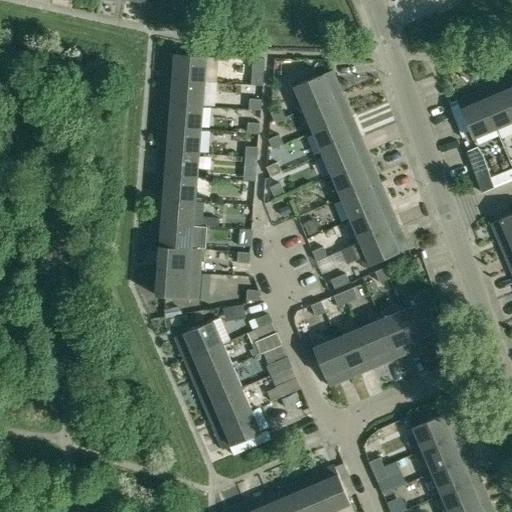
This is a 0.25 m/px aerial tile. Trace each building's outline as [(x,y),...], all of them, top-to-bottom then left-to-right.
[(163,78),(205,81),(206,57),(165,54),(163,78)] [(252,59),(252,69),(263,70),(264,59),(252,59)] [(304,109),(342,93),(332,70),(294,86),(304,109)] [(511,76),(501,81),(511,106),(511,76)] [(205,81),(163,78),(161,102),(203,105),(205,81)] [(511,106),(501,81),(479,90),(495,129),(511,121),(511,106)] [(495,129),(479,90),(456,100),(472,138),(495,129)] [(313,131),(351,115),(342,93),(304,109),(313,131)] [(249,99),(248,110),(260,110),(261,100),(249,99)] [(159,126),(201,129),(203,105),(161,102),(159,126)] [(286,118),(282,108),(271,112),(275,123),(286,118)] [(313,131),(322,153),(361,137),(351,115),(313,131)] [(247,123),(247,133),(258,134),(259,124),(247,123)] [(201,129),(159,126),(157,150),(199,153),(201,129)] [(280,135),(268,139),(273,150),(284,145),(280,135)] [(370,160),(361,137),(322,153),(332,176),(370,160)] [(246,147),(245,157),(257,158),(257,148),(246,147)] [(477,148),(466,152),(480,194),(494,188),(492,184),(489,174),(482,155),(477,148)] [(199,153),(157,150),(155,175),(197,178),(199,153)] [(370,160),(332,176),(341,198),(380,182),(370,160)] [(282,172),(277,163),(267,167),(271,177),(282,172)] [(511,176),(511,166),(511,165),(489,174),(492,184),(511,176)] [(197,178),(155,175),(154,199),(195,202),(197,178)] [(389,204),(380,182),(341,198),(351,220),(389,204)] [(195,202),(154,199),(152,223),(193,226),(195,202)] [(351,220),(360,242),(399,227),(389,204),(351,220)] [(511,214),(491,224),(500,246),(511,241),(511,214)] [(321,231),(315,219),(303,224),(308,236),(321,231)] [(193,226),(152,223),(150,245),(192,248),(193,226)] [(408,249),(399,227),(360,242),(342,250),(348,264),(366,256),(370,265),(408,249)] [(250,244),(251,237),(251,230),(239,230),(238,243),(250,244)] [(511,267),(511,241),(500,246),(510,269),(511,267)] [(158,272),(200,275),(202,249),(192,249),(192,248),(150,245),(150,247),(160,248),(158,272)] [(328,257),(323,247),(312,252),(317,262),(328,257)] [(249,264),(249,253),(238,252),(237,263),(249,264)] [(395,264),(385,268),(390,279),(400,275),(395,264)] [(380,284),(390,279),(385,268),(375,272),(380,284)] [(200,275),(158,272),(156,296),(198,299),(200,275)] [(350,283),(346,274),(331,280),(335,289),(350,283)] [(353,288),(343,292),(348,303),(358,299),(353,288)] [(246,300),(257,302),(258,301),(258,291),(247,290),(246,300)] [(338,307),(348,303),(343,292),(334,296),(338,307)] [(425,300),(403,310),(419,348),(441,339),(425,300)] [(321,302),(311,306),(315,317),(325,312),(321,302)] [(380,319),(396,358),(419,348),(403,310),(380,319)] [(380,319),(358,329),(374,368),(396,358),(380,319)] [(174,338),(184,360),(223,343),(213,321),(174,338)] [(272,323),(247,334),(251,344),(276,333),(272,323)] [(358,329),(335,338),(352,377),(374,368),(358,329)] [(352,377),(335,338),(313,348),(329,387),(352,377)] [(232,365),(223,343),(184,360),(193,382),(232,365)] [(291,367),(287,357),(276,362),(281,372),(291,367)] [(241,387),(232,365),(193,382),(203,404),(241,387)] [(251,409),(241,387),(203,404),(212,426),(251,409)] [(261,433),(251,409),(212,426),(222,450),(261,433)] [(412,427),(422,450),(460,433),(451,411),(412,427)] [(470,456),(460,433),(422,450),(431,472),(470,456)] [(480,478),(470,456),(431,472),(441,494),(480,478)] [(369,463),(373,472),(384,468),(380,458),(369,463)] [(309,476),(324,511),(331,511),(350,504),(334,465),(309,476)] [(389,477),(384,468),(373,472),(377,482),(389,477)] [(284,486),(295,511),(324,511),(309,476),(284,486)] [(461,511),(489,500),(480,478),(441,494),(448,511),(461,511)] [(265,511),(295,511),(284,486),(260,497),(265,511)] [(265,511),(260,497),(235,508),(236,511),(265,511)] [(494,511),(489,500),(461,511),(494,511)]
